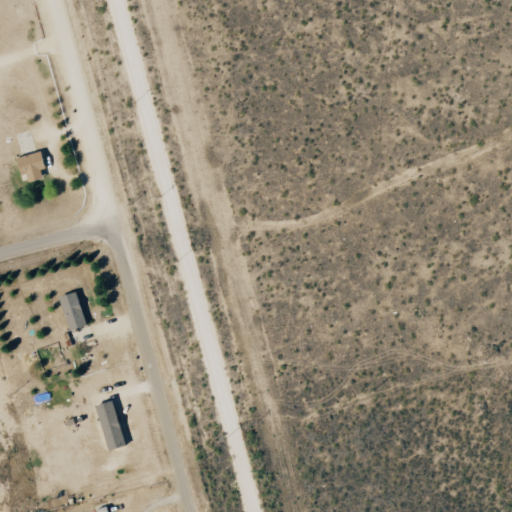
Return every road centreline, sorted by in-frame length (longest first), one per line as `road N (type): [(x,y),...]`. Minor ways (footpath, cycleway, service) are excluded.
road 1 (track): [(124,0),(262,511)]
road 2 (residential): [(190,511),(55,0)]
